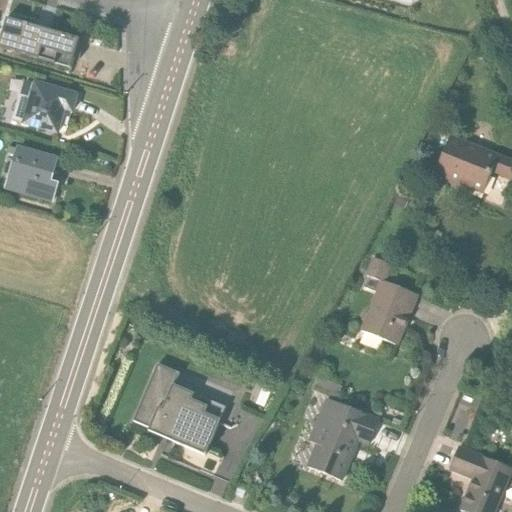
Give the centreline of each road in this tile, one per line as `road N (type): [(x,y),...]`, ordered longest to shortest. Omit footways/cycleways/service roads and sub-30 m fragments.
road 1 (secondary): [(48,445),(185,24)]
road 2 (residential): [(472,329),(395,511)]
road 3 (residential): [(212,511),(48,445)]
